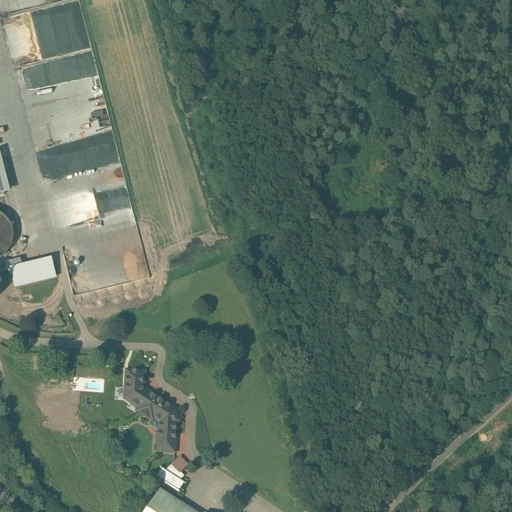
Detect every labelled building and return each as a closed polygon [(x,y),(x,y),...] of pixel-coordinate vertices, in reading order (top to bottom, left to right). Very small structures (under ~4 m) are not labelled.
[(0,154),(0,195),(10,193),(0,154)] [(0,258),(2,257),(9,250),(12,241),(12,231),(9,222),(2,216),(0,214),(0,258)] [(144,416),(156,397),(151,394),(148,394),(145,392),(142,386),(143,373),(144,373),(144,372),(127,371),(125,394),(127,395),(127,400),(139,408),(138,412),(144,416)] [(177,411),(156,397),(144,416),(151,420),(155,419),(159,422),(158,439),(173,440),(173,433),(176,432),(176,424),(179,422),(180,415),(177,413),(177,411)] [(158,439),(157,452),(174,453),(176,432),(173,433),(173,440),(158,439)] [(179,454),(160,475),(179,491),(185,483),(181,479),(185,475),(182,472),(189,463),(179,454)] [(192,511),(186,508),(185,507),(178,503),(178,502),(177,502),(169,497),(170,497),(169,496),(168,497),(161,492),(160,491),(159,492),(160,493),(156,499),(155,498),(155,499),(155,500),(151,506),(150,506),(150,507),(147,511),(192,511)]
